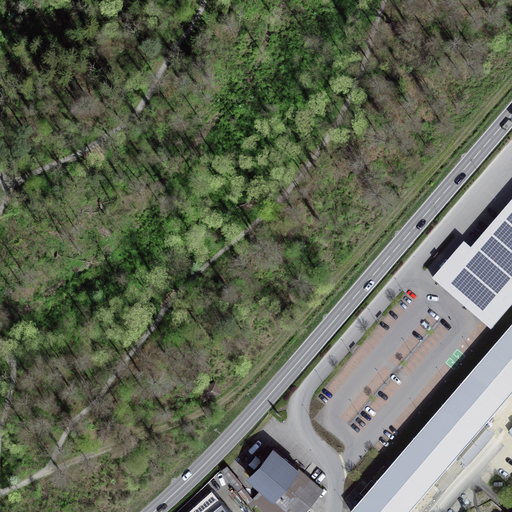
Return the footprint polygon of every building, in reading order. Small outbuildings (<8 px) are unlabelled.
[(493,343),(511,321),(511,197),(465,253),(457,247),(425,285),(433,292),(493,343)] [(511,321),(493,343),(411,437),(447,467),(511,392),(511,321)] [(216,383),(201,388),(204,398),(220,393),(216,383)] [(407,511),(447,467),(411,437),(346,511),(407,511)] [(293,511),(302,511),(321,491),(272,449),(250,474),(293,511)] [(228,511),(221,503),(209,511),(228,511)]
